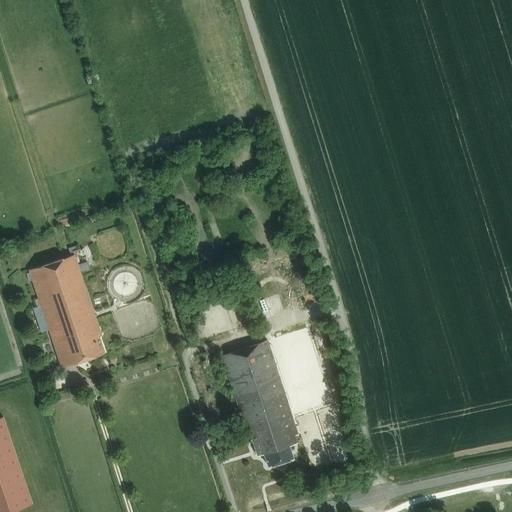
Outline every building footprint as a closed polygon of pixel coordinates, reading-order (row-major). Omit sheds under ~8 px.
[(259,156),(250,160),(254,170),(263,166),(259,156)] [(224,210),(224,219),(233,218),(233,210),(224,210)] [(76,220),(72,211),(58,217),(62,226),(76,220)] [(193,221),(195,230),(202,229),(200,220),(193,221)] [(71,255),(74,254),(73,251),(77,249),(76,246),(75,246),(68,248),(71,255)] [(61,367),(104,353),(98,335),(101,334),(80,272),(77,265),(74,254),(71,255),(28,269),(29,272),(31,280),(61,367)] [(87,261),(77,265),(80,272),(89,269),(87,261)] [(294,434),(297,433),(267,339),(221,354),(249,440),(252,439),(257,455),(264,453),(268,466),(295,458),(290,444),(297,442),(294,434)] [(0,511),(6,511),(32,504),(3,417),(0,417),(0,511)]
